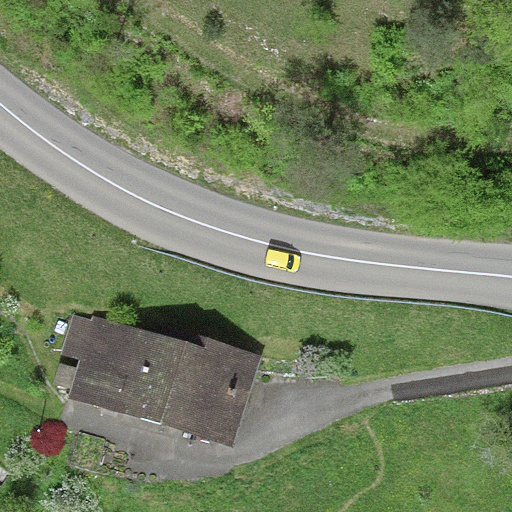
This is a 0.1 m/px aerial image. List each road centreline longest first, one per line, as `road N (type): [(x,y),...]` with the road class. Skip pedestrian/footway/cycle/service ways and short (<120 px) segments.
road 1 (tertiary): [(511,278),(350,260),(223,232),(91,170),(0,98)]
road 2 (track): [(145,0),(205,51),(307,106),(447,145),(511,150)]
